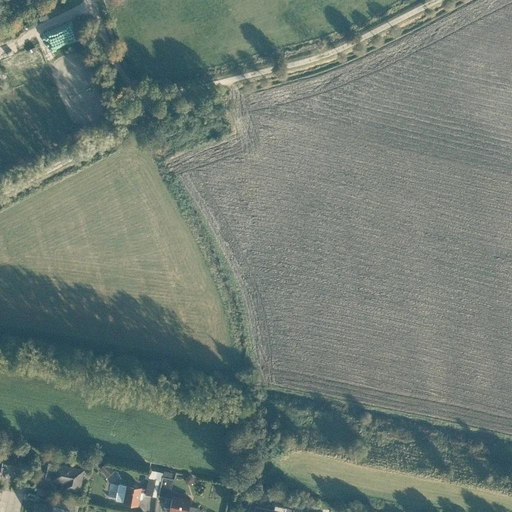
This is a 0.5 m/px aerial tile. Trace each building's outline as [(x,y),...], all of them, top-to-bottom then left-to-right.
[(85,469),(54,462),(50,480),(63,483),(61,491),(79,495),(85,469)] [(107,462),(98,469),(107,478),(115,471),(107,462)] [(148,470),(144,494),(155,496),(159,472),(148,470)] [(165,472),(159,494),(169,497),(174,474),(165,472)] [(127,483),(124,502),(138,504),(142,486),(127,483)] [(37,487),(36,493),(48,496),(49,489),(37,487)] [(173,495),(170,510),(177,511),(187,511),(190,499),(173,495)] [(35,500),(32,511),(52,511),(56,501),(40,498),(39,501),(35,500)]
